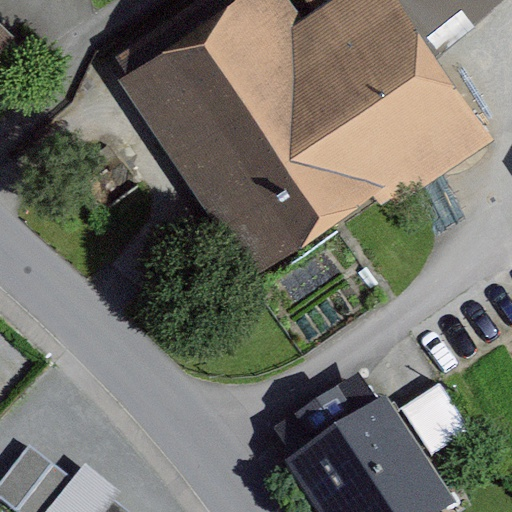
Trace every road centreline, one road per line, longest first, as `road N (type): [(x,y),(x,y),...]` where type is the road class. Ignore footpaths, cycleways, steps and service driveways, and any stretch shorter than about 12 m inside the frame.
road 1 (unclassified): [(245,511),(142,388),(0,247)]
road 2 (unknown): [(0,141),(189,0)]
